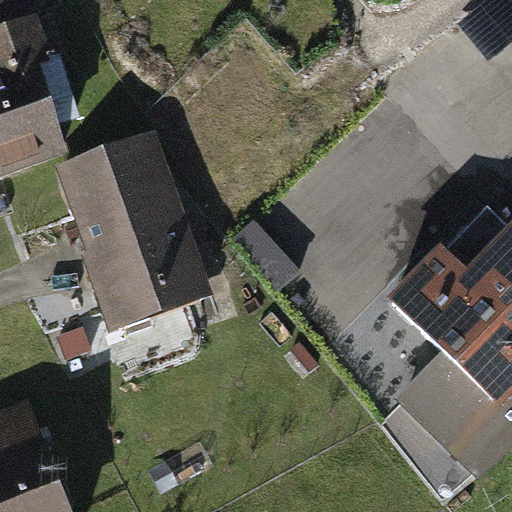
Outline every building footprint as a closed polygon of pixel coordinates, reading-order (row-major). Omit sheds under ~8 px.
[(511,0),(489,0),(459,24),(490,62),(511,44),(511,0)] [(0,58),(1,61),(0,60),(0,183),(104,153),(61,10),(0,28),(0,58)] [(174,134),(72,169),(130,335),(232,299),(174,134)] [(511,247),(489,271),(459,242),(400,301),(445,345),(400,392),(479,469),(511,435),(511,247)] [(0,511),(73,511),(33,410),(0,423),(0,511)]
